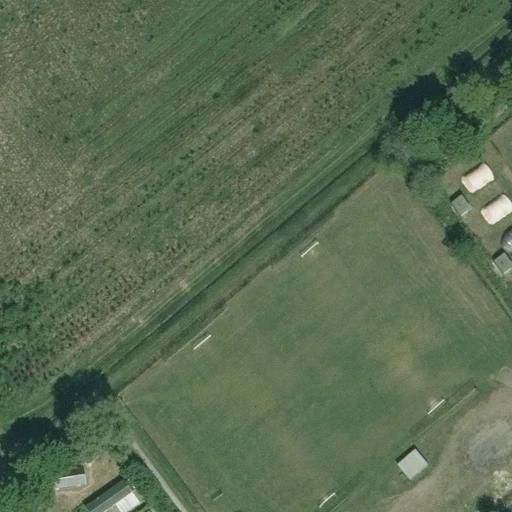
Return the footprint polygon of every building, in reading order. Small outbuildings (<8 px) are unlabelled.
[(455,211),(463,206),(458,200),(451,205),(455,211)] [(463,206),(455,211),(460,218),(467,212),(463,206)] [(501,258),(494,263),(498,269),(505,264),(501,258)] [(505,264),(498,269),(502,275),(510,270),(505,264)] [(419,454),(399,470),(411,484),(430,468),(419,454)] [(99,467),(94,455),(63,467),(68,479),(99,467)] [(89,511),(111,511),(136,494),(122,476),(84,505),(89,511)]
